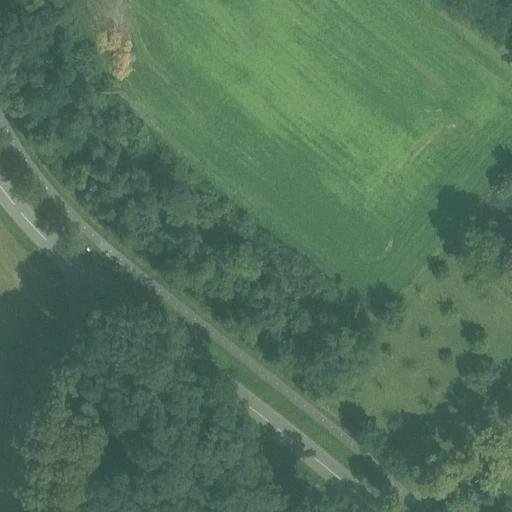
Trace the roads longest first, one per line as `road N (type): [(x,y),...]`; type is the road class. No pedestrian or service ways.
road 1 (secondary): [(374,511),(87,278),(0,185)]
road 2 (track): [(35,511),(76,297),(87,278)]
